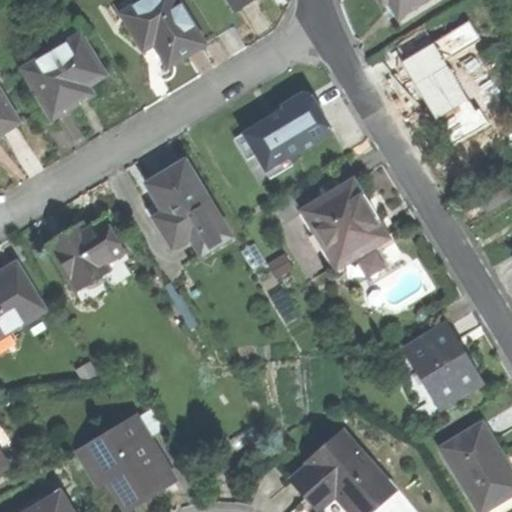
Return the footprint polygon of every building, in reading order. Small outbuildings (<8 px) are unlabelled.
[(156,44),(169,65),(191,53),(205,44),(178,0),(142,0),(137,3),(141,9),(125,19),(144,51),(156,44)] [(229,0),(235,9),(250,0),(229,0)] [(390,1),(400,17),(427,0),(380,0),(383,5),(390,1)] [(121,13),(125,19),(141,9),(137,3),(121,13)] [(25,71),(52,120),(64,113),(75,107),(68,96),(89,85),(105,76),(75,23),(54,35),(58,43),(43,51),(47,58),(25,71)] [(95,96),(89,85),(68,96),(75,107),(95,96)] [(0,135),(19,124),(0,92),(0,135)] [(255,153),(265,169),(288,156),(289,159),(305,150),(303,148),(331,131),(321,115),(324,114),(312,93),(298,101),(296,96),(275,109),(278,113),(263,122),(246,132),(258,152),(255,153)] [(166,173),(149,184),(166,211),(174,225),(164,231),(174,246),(196,233),(221,218),(186,161),(166,173)] [(305,210),(338,266),(386,237),(368,207),(353,181),(305,210)] [(481,201),(489,215),(511,201),(511,190),(509,185),(481,201)] [(156,217),(164,231),(174,225),(166,211),(156,217)] [(49,243),(77,291),(78,290),(112,270),(107,261),(125,251),(106,218),(87,229),(74,237),(71,230),(49,243)] [(232,236),(221,218),(196,233),(207,251),(232,236)] [(129,258),(125,251),(107,261),(112,270),(78,290),(85,302),(131,275),(123,261),(129,258)] [(0,337),(13,330),(46,310),(18,264),(0,274),(0,337)] [(408,351),(443,409),(482,386),(465,358),(446,328),(408,351)] [(0,350),(19,339),(13,330),(0,337),(0,350)] [(107,481),(125,511),(149,498),(174,484),(137,421),(103,440),(109,449),(86,463),(99,486),(107,481)] [(443,450),(479,511),(499,511),(496,506),(511,496),(511,473),(501,455),(484,426),(443,450)] [(308,496),(321,511),(337,497),(350,511),(372,511),(397,491),(348,433),(311,464),(313,467),(296,482),(308,496)] [(80,454),(86,463),(109,449),(103,440),(80,454)] [(34,511),(71,511),(62,496),(34,511)]
